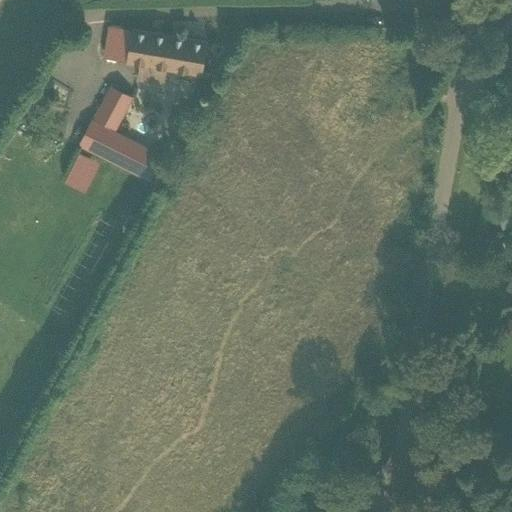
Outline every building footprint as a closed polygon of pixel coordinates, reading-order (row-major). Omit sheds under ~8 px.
[(138,78),(165,82),(167,67),(203,74),(208,42),(111,25),(105,57),(140,63),(138,78)] [(117,129),(134,96),(111,84),(94,117),(117,129)] [(32,109),(40,95),(31,90),(23,104),(32,109)] [(94,119),(80,147),(160,188),(174,160),(94,119)] [(503,230),(511,226),(511,216),(504,218),(499,220),(502,226),(503,230)]
